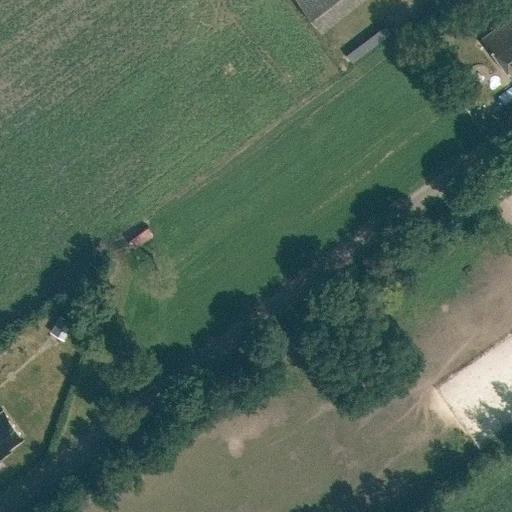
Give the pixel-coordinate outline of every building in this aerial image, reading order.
[(297,0),(320,29),(358,0),(297,0)] [(504,22),(483,36),(510,75),(511,73),(511,17),(505,22),(504,22)] [(353,59),(387,32),(381,25),(347,51),(353,59)] [(53,325),(66,333),(72,323),(60,315),(53,325)] [(24,435),(3,407),(0,408),(0,456),(12,448),(10,445),(24,435)]
